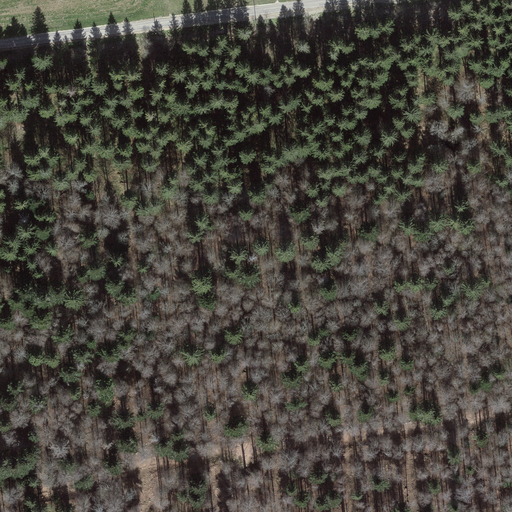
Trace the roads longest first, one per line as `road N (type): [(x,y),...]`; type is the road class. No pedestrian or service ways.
road 1 (track): [(47,490),(150,461),(511,407)]
road 2 (unclassified): [(343,0),(0,44)]
